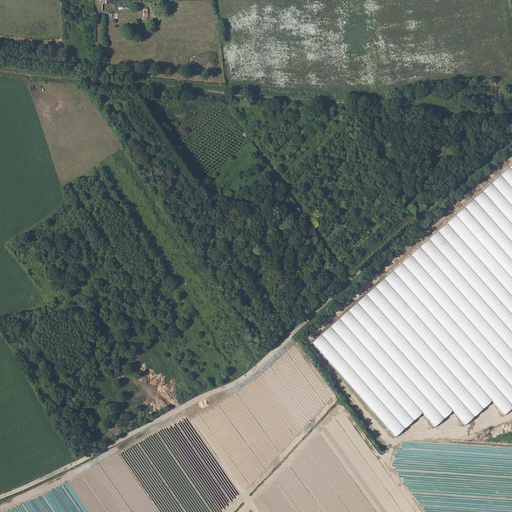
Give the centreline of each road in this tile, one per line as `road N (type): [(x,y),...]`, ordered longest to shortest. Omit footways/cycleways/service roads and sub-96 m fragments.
road 1 (track): [(0,497),(246,377),(511,131)]
road 2 (track): [(511,117),(336,102)]
road 3 (track): [(336,102),(324,113),(200,102)]
